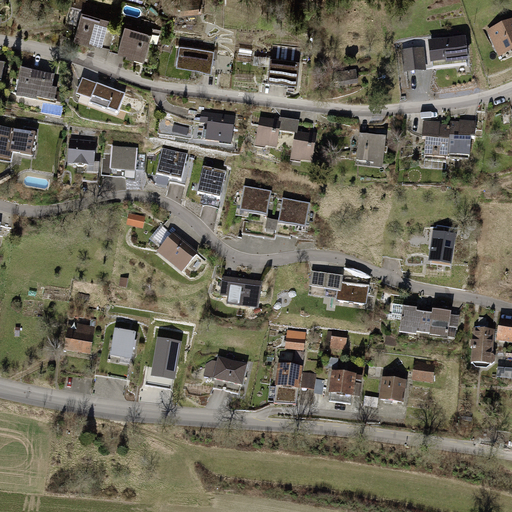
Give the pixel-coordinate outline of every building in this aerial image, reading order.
[(82,9),(84,0),(75,0),(74,7),(82,9)] [(199,0),(183,0),(184,13),(205,12),(204,1),(200,1),(199,0)] [(110,18),(84,10),(83,13),(72,10),(69,21),(80,24),(75,39),(93,44),(93,41),(102,44),(110,18)] [(511,23),(492,32),(502,54),(511,49),(511,23)] [(152,32),(126,24),(119,51),(145,59),(150,41),(158,43),(162,29),(154,26),(152,32)] [(218,45),(178,39),(177,45),(180,45),(177,66),(212,71),(215,50),(219,50),(218,45)] [(448,43),(450,65),(467,64),(465,41),(448,43)] [(431,45),(433,67),(450,65),(448,43),(431,45)] [(423,51),(404,53),(406,73),(425,71),(423,51)] [(300,61),(272,57),(270,76),(297,80),(300,61)] [(55,74),(24,68),(18,97),(37,101),(38,97),(55,101),(58,88),(53,88),(55,74)] [(359,71),(337,74),(337,78),(335,78),(335,82),(340,82),(340,84),(350,82),(350,85),(358,84),(357,75),(360,75),(359,71)] [(119,115),(126,94),(98,84),(96,87),(82,82),(77,96),(81,97),(80,100),(90,104),(119,115)] [(233,142),(236,118),(202,114),(201,123),(209,124),(207,132),(205,132),(204,140),(220,142),(220,140),(233,142)] [(281,123),(261,120),(258,143),(267,145),(266,146),(277,148),(281,123)] [(440,124),(425,123),(423,139),(427,139),(425,156),(448,158),(448,155),(451,127),(450,127),(440,126),(440,124)] [(451,127),(448,155),(470,156),(471,139),(475,139),(477,124),(461,123),(461,125),(450,124),(450,127),(451,127)] [(25,132),(0,127),(0,157),(3,158),(2,158),(10,160),(10,156),(11,156),(13,146),(22,148),(21,154),(32,156),(37,131),(26,128),(25,132)] [(297,134),(293,158),(302,159),(302,160),(313,162),(317,137),(297,134)] [(387,139),(361,135),(358,162),(384,165),(387,139)] [(96,143),(71,141),(69,163),(76,164),(79,167),(84,167),(86,165),(94,165),(96,143)] [(138,151),(113,149),(111,169),(145,171),(146,155),(138,155),(138,151)] [(188,155),(163,150),(158,176),(182,181),(188,155)] [(227,173),(204,168),(198,195),(221,200),(227,173)] [(272,193),(245,188),(242,209),(268,214),(272,193)] [(311,205),(284,200),(280,221),(307,226),(311,205)] [(143,218),(131,215),(128,225),(140,228),(143,218)] [(433,258),(453,262),(456,242),(452,241),(454,226),(453,226),(454,220),(453,219),(452,223),(448,222),(448,220),(439,218),(437,234),(440,234),(439,239),(436,239),(433,258)] [(268,219),(266,231),(277,233),(279,221),(268,219)] [(198,255),(174,235),(159,253),(183,272),(198,255)] [(325,290),(327,275),(313,273),(311,288),(325,290)] [(367,307),(370,286),(343,282),(343,277),(327,275),(325,290),(338,292),(337,302),(367,307)] [(262,284),(232,280),(229,305),(258,309),(262,284)] [(430,333),(433,313),(417,311),(418,307),(404,307),(394,305),(394,306),(389,306),(388,317),(402,319),(400,333),(417,335),(418,332),(431,335),(430,333)] [(433,313),(430,333),(449,336),(452,311),(434,308),(433,313)] [(492,355),(494,331),(486,331),(487,318),(480,317),(479,330),(476,330),(475,342),(473,341),(472,348),(474,348),(473,363),(492,365),(495,363),(495,359),(492,355)] [(511,322),(501,321),(499,336),(511,337),(511,322)] [(69,331),(66,350),(91,354),(95,329),(84,327),(83,333),(69,331)] [(120,333),(116,332),(112,356),(132,359),(133,349),(135,349),(137,342),(134,342),(136,335),(127,334),(128,330),(121,329),(120,333)] [(306,335),(289,332),(287,348),(304,351),(306,335)] [(348,335),(330,333),(329,342),(347,344),(348,335)] [(149,369),(146,386),(168,389),(171,374),(175,374),(180,343),(160,340),(155,370),(149,369)] [(294,352),(294,364),(305,364),(305,352),(294,352)] [(247,366),(220,359),(215,379),(216,379),(214,389),(239,395),(242,385),(247,366)] [(286,366),(281,365),(275,404),(297,405),(302,368),(294,367),(294,363),(287,362),(286,366)] [(435,366),(416,364),(414,380),(433,382),(435,366)] [(341,373),(334,372),(330,402),(351,405),(353,396),(360,397),(362,384),(354,382),(356,375),(346,374),(346,372),(342,371),(341,373)] [(325,392),(326,381),(319,379),(319,375),(309,373),(307,389),(325,392)] [(406,382),(385,379),(382,400),(403,403),(406,382)]
